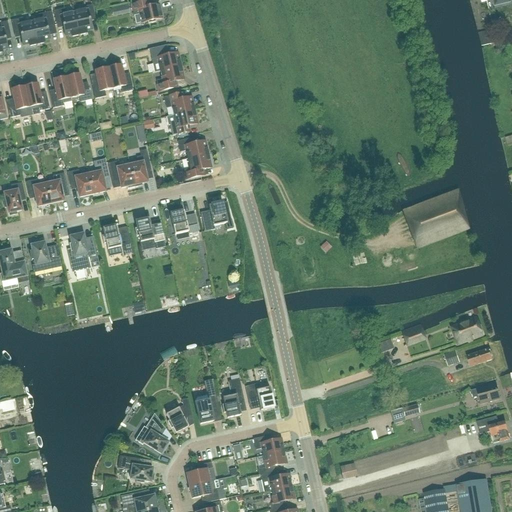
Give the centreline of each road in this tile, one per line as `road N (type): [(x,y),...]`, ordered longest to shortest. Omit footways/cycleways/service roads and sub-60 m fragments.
road 1 (tertiary): [(300,424),(240,177)]
road 2 (residential): [(0,232),(240,177)]
road 3 (residential): [(0,70),(193,27)]
road 4 (residential): [(177,511),(171,483),(193,447),(300,424)]
road 5 (tertiary): [(240,177),(193,27)]
